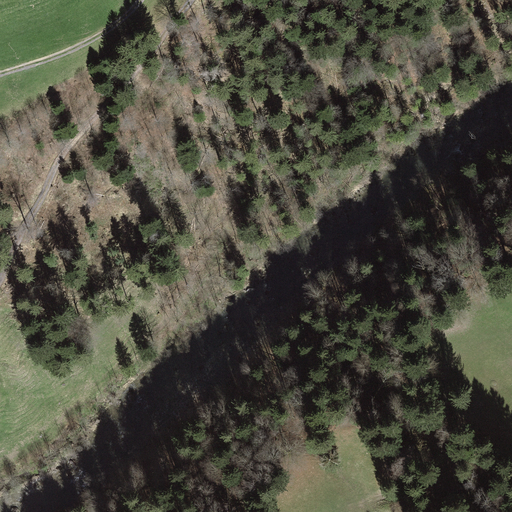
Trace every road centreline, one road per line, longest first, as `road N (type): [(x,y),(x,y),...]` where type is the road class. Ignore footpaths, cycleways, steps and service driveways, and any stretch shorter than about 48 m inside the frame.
road 1 (track): [(0,285),(54,174),(187,0)]
road 2 (track): [(0,74),(76,47),(137,0)]
